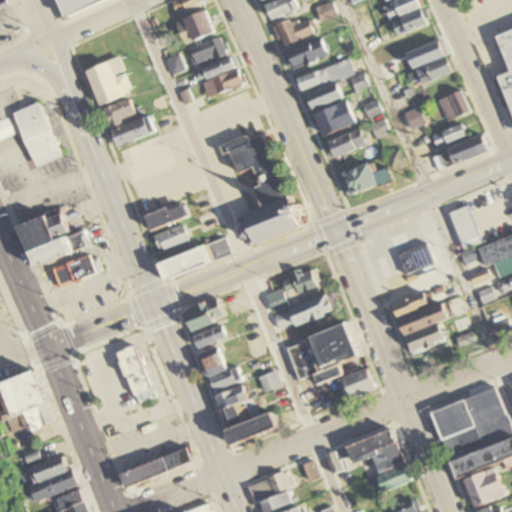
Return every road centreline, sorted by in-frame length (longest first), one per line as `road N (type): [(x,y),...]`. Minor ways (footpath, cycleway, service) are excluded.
road 1 (residential): [(449,511),(233,0)]
road 2 (tertiary): [(50,344),(511,158)]
road 3 (primary): [(237,511),(74,99)]
road 4 (residential): [(133,511),(511,357)]
road 5 (primary): [(0,236),(113,511)]
road 6 (residential): [(511,163),(440,0)]
